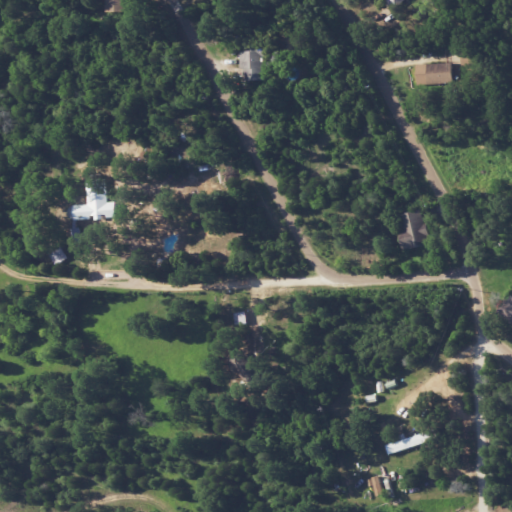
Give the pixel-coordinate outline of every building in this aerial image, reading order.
[(128,0),(108,0),(108,12),(128,12),(128,0)] [(384,0),(393,9),(402,0),(384,0)] [(241,51),(241,79),(265,79),(265,50),(241,51)] [(416,64),(417,85),(453,83),(453,63),(416,64)] [(116,217),(114,202),(107,203),(104,178),(86,180),(88,204),(69,206),(73,243),(81,242),(78,220),(95,218),(96,220),(116,217)] [(404,250),(430,244),(422,209),(396,215),(404,250)] [(511,295),(502,309),(510,314),(505,320),(511,324),(511,295)] [(403,438),(404,441),(386,445),(388,453),(437,441),(434,431),(403,438)]
